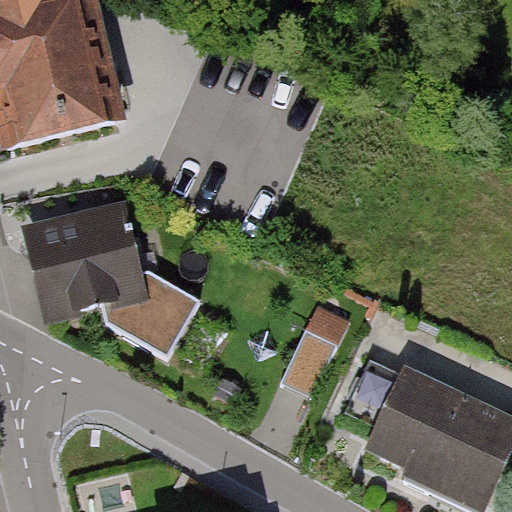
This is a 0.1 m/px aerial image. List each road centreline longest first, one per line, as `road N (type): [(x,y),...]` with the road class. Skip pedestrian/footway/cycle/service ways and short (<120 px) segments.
road 1 (residential): [(24,374),(75,380),(315,511)]
road 2 (residential): [(39,511),(20,432),(24,374)]
